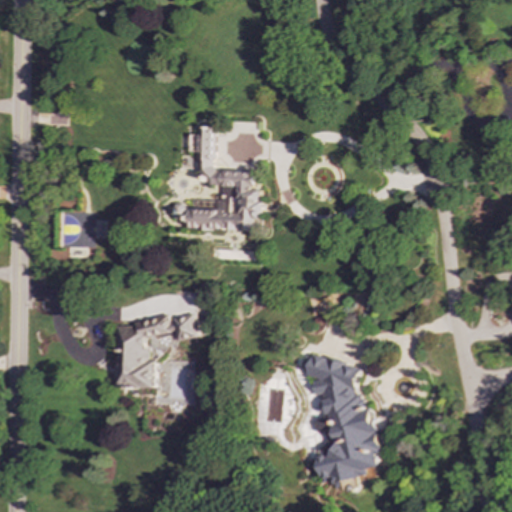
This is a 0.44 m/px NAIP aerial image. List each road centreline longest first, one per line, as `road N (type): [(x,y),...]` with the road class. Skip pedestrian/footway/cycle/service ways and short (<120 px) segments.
road 1 (residential): [(488,511),(437,180),(405,125),(340,58),(320,0)]
road 2 (tertiary): [(14,511),(21,0)]
